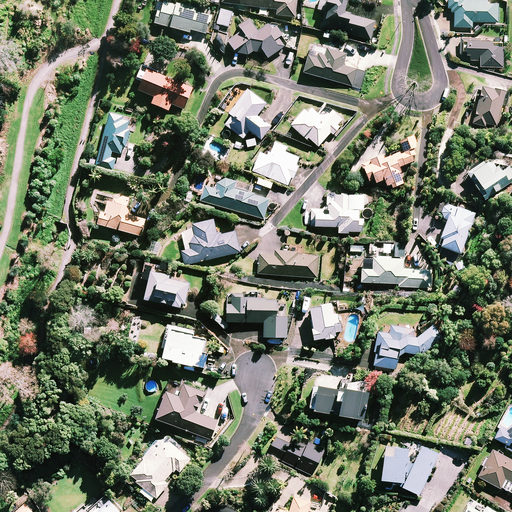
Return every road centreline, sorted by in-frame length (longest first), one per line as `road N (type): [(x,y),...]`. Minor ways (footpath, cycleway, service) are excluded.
road 1 (residential): [(254,372),(250,422),(176,511)]
road 2 (residential): [(414,0),(441,87),(425,104),(398,94)]
